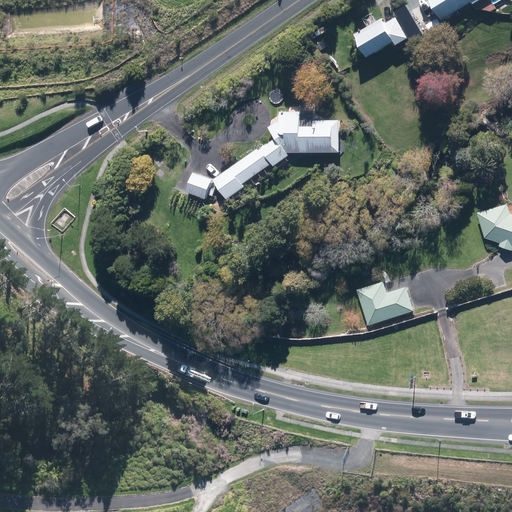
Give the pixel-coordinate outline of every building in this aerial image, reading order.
[(424,25),(431,36),(444,28),(441,22),(472,4),(473,6),(481,0),(427,0),(438,17),(424,25)] [(381,18),(352,35),(366,59),(392,43),(395,48),(408,40),(395,18),(385,25),(381,18)] [(329,28),(323,21),(313,30),(319,37),(329,28)] [(274,137),(214,180),(226,200),(244,188),(243,185),(270,165),(272,169),(289,157),(287,154),(339,154),(339,120),(316,120),(316,105),(289,105),(288,113),(279,112),(279,120),(267,128),(274,137)] [(174,169),(154,153),(143,168),(163,183),(174,169)] [(206,200),(212,180),(192,173),(186,193),(206,200)] [(511,211),(507,204),(477,213),(485,240),(499,244),(498,247),(511,252),(511,251),(511,211)] [(385,281),(357,290),(368,326),(414,312),(406,287),(388,292),(385,281)]
